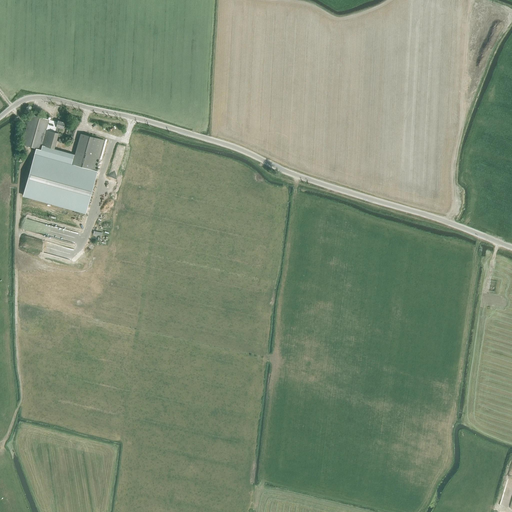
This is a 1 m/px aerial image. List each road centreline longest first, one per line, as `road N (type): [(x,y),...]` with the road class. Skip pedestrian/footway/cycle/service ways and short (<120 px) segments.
road 1 (unclassified): [(511,247),(140,119),(43,97),(0,116)]
road 2 (track): [(261,490),(297,176)]
road 3 (track): [(16,306),(272,360)]
road 4 (track): [(0,91),(23,123),(16,306)]
road 5 (track): [(451,422),(480,235)]
road 6 (track): [(0,445),(22,399),(16,306)]
